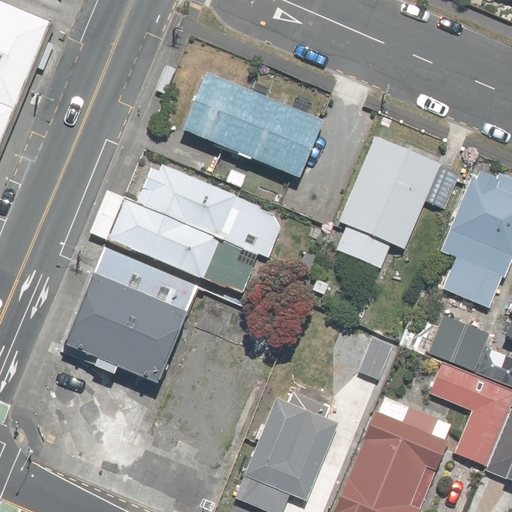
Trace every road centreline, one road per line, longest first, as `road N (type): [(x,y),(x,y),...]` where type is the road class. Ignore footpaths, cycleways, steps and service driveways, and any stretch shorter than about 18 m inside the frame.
road 1 (secondary): [(0,320),(131,0)]
road 2 (residential): [(282,0),(511,95)]
